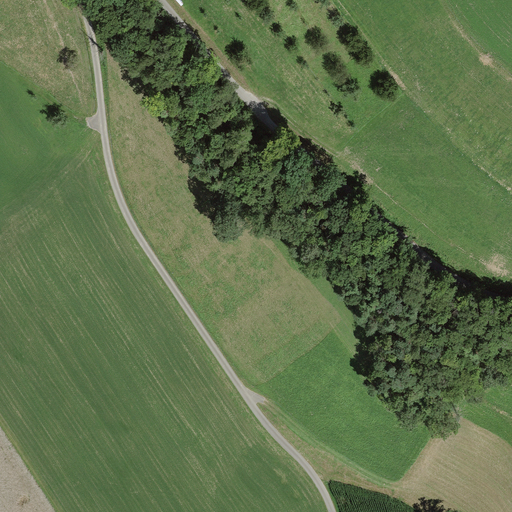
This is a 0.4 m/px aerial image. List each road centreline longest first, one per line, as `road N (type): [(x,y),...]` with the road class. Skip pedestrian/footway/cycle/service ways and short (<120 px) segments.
road 1 (track): [(332,511),(129,222),(112,179),(81,0)]
road 2 (unclassified): [(161,0),(261,115),(397,235),(459,282),(511,301)]
